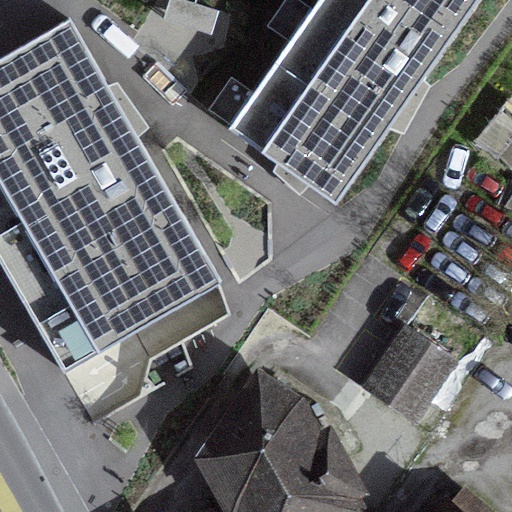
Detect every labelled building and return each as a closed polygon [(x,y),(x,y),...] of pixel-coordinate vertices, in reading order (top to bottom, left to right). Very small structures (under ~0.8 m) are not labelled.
[(285,169),(336,205),(478,0),(315,0),(226,128),(285,169)] [(220,284),(70,18),(0,56),(0,260),(63,372),(220,284)] [(455,363),(402,327),(360,390),(412,425),(455,363)] [(230,508),(222,511),(338,511),(341,509),(336,500),(352,491),(317,428),(313,420),(302,426),(291,406),(257,383),(203,460),(230,508)] [(484,511),(461,492),(449,506),(447,504),(439,511),(484,511)]
